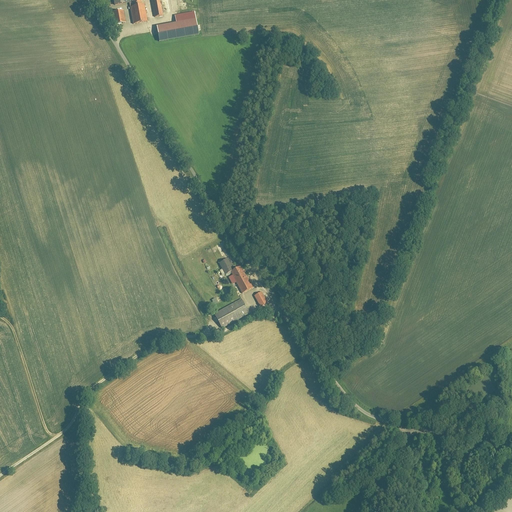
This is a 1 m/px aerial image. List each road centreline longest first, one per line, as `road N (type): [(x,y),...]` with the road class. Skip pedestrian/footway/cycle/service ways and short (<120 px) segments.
road 1 (unclassified): [(89,0),(229,233),(339,390),(371,416),(414,428)]
road 2 (track): [(325,371),(371,338),(407,260),(498,0)]
road 3 (track): [(278,305),(220,333),(163,341),(86,393),(64,431),(0,477)]
road 4 (track): [(54,437),(12,328),(0,318)]
